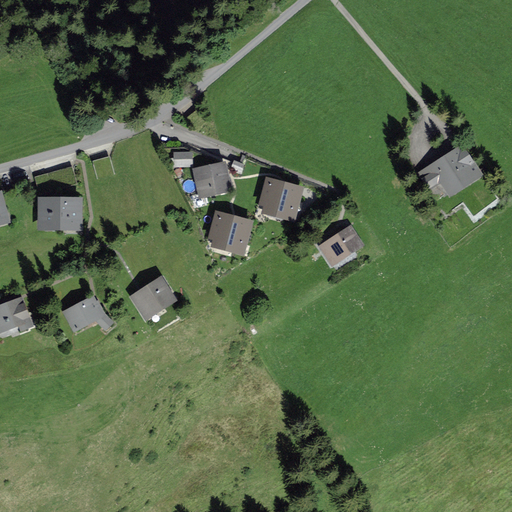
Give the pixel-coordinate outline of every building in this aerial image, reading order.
[(421,174),(429,187),(443,178),(451,191),(478,173),(463,149),(436,167),(435,165),(421,174)] [(190,154),(176,154),(176,166),(190,165),(190,154)] [(222,166),(197,172),(202,194),(227,189),(222,166)] [(269,183),(264,202),(270,203),(268,210),(291,216),(298,191),(269,183)] [(42,225),(78,226),(78,203),(42,203),(42,225)] [(247,225),(219,217),(213,236),(219,237),(217,244),(241,250),(247,225)] [(331,263),(337,259),(337,260),(349,252),(352,254),(355,252),(355,248),(360,245),(350,229),(347,231),(344,227),(335,232),(338,237),(322,249),(331,263)] [(159,282),(136,297),(147,314),(170,299),(159,282)] [(66,312),(75,328),(74,328),(75,331),(78,330),(77,329),(105,314),(101,308),(97,310),(91,298),(66,312)] [(0,308),(0,329),(10,326),(9,324),(18,321),(21,330),(32,326),(29,315),(27,316),(21,301),(0,308)]
